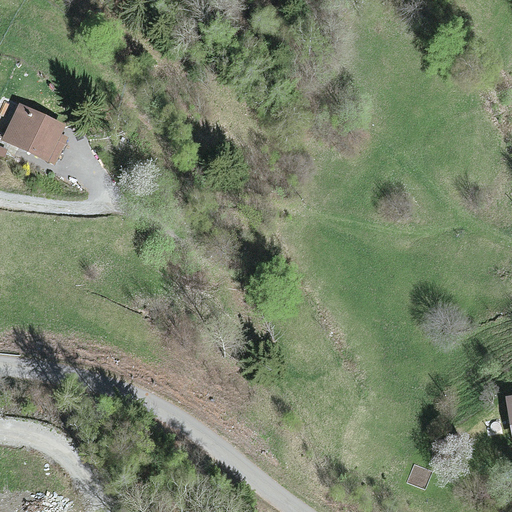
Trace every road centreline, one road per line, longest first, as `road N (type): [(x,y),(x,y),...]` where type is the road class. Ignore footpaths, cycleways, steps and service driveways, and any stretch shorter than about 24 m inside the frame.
road 1 (unclassified): [(0,364),(80,377),(160,406),(300,511)]
road 2 (track): [(93,167),(105,198),(93,210),(0,203)]
road 3 (residential): [(0,430),(53,442),(72,456),(102,511)]
